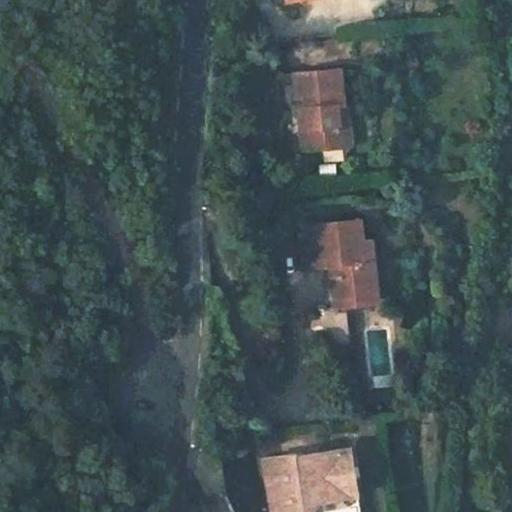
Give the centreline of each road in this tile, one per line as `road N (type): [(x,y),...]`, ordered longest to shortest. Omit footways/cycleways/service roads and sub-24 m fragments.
road 1 (residential): [(199,0),(175,511)]
road 2 (track): [(186,390),(157,352),(136,282),(0,16)]
